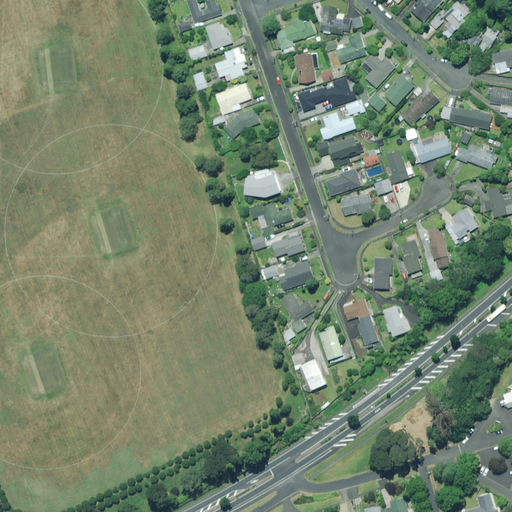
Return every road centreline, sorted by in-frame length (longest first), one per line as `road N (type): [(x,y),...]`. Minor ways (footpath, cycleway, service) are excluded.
road 1 (secondary): [(284,458),(370,400),(511,281)]
road 2 (secondary): [(511,299),(291,469)]
road 3 (residential): [(249,11),(335,250)]
road 4 (residential): [(291,469),(316,487),(419,463)]
road 5 (residential): [(363,0),(460,76)]
road 6 (residential): [(335,250),(423,207),(438,188)]
